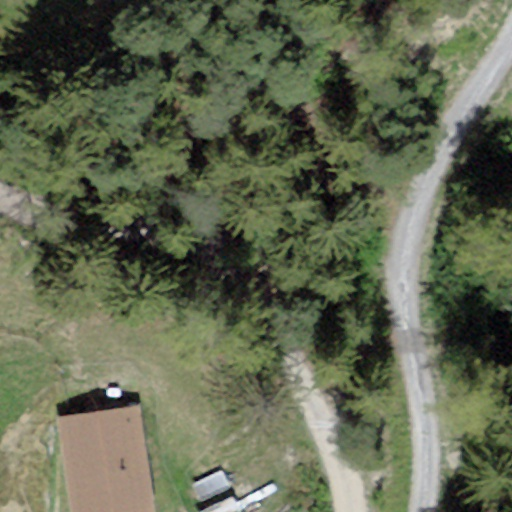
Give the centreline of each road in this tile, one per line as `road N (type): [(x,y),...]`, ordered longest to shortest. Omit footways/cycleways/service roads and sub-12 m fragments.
road 1 (track): [(0,201),(55,238),(167,272),(248,310),(322,391),(355,511)]
road 2 (track): [(437,511),(441,469),(419,247),(440,174),(511,71)]
